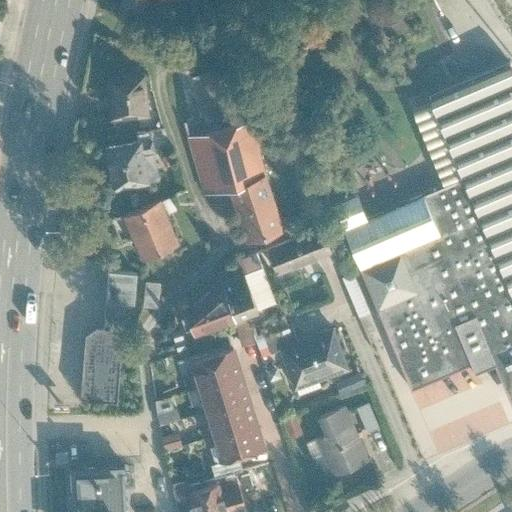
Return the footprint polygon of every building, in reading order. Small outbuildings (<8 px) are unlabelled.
[(511,0),(492,0),(511,34),(511,0)] [(511,69),(414,110),(449,193),(371,226),(361,202),(338,211),(416,396),(476,370),(480,381),(500,372),(511,399),(511,69)] [(145,74),(109,77),(112,115),(142,112),(141,94),(146,93),(145,74)] [(255,115),(189,134),(205,191),(231,183),(246,234),(245,234),(246,236),(282,225),(281,223),(266,171),(268,171),(260,144),(264,143),(255,115)] [(141,139),(106,146),(110,165),(109,168),(111,177),(113,178),(114,185),(148,178),(143,151),(154,149),(153,138),(141,140),(141,139)] [(167,161),(169,170),(176,169),(174,159),(167,161)] [(161,196),(124,212),(144,256),(180,239),(161,196)] [(321,223),(267,244),(276,269),(330,248),(321,223)] [(220,267),(223,275),(235,313),(257,304),(252,290),(244,269),(240,259),(220,267)] [(109,268),(106,298),(111,299),(108,328),(123,330),(125,301),(135,301),(138,270),(109,268)] [(345,277),(362,317),(373,313),(357,272),(345,277)] [(221,277),(187,306),(196,328),(234,313),(235,313),(223,275),(221,277)] [(145,276),(142,302),(157,303),(160,278),(145,276)] [(246,352),(259,349),(253,325),(240,329),(246,352)] [(90,335),(84,397),(116,400),(123,330),(108,328),(100,327),(90,335)] [(298,341),(281,347),(281,349),(293,380),(316,372),(318,378),(347,367),(332,328),(298,341)] [(186,335),(176,338),(179,347),(188,344),(186,335)] [(196,375),(186,378),(189,387),(199,384),(203,399),(193,402),(196,411),(206,408),(211,425),(201,428),(206,445),(216,442),(221,458),(264,445),(257,422),(257,421),(257,420),(256,420),(249,397),(250,397),(250,395),(249,395),(242,372),(243,372),(242,371),(234,345),(191,358),(196,375)] [(189,346),(179,349),(182,358),(191,355),(189,346)] [(327,432),(318,436),(333,474),(367,460),(344,405),(326,412),(333,430),(327,432)] [(161,418),(163,430),(176,427),(173,415),(161,418)] [(285,424),(292,442),(305,437),(298,420),(285,424)] [(186,453),(182,438),(165,442),(169,457),(186,453)] [(117,511),(115,460),(49,463),(51,511),(117,511)] [(216,471),(187,480),(189,490),(219,482),(216,471)] [(263,505),(275,502),(268,476),(245,482),(249,495),(260,492),(263,505)] [(219,482),(189,490),(195,511),(225,511),(225,510),(244,505),(240,487),(221,492),(219,482)]
